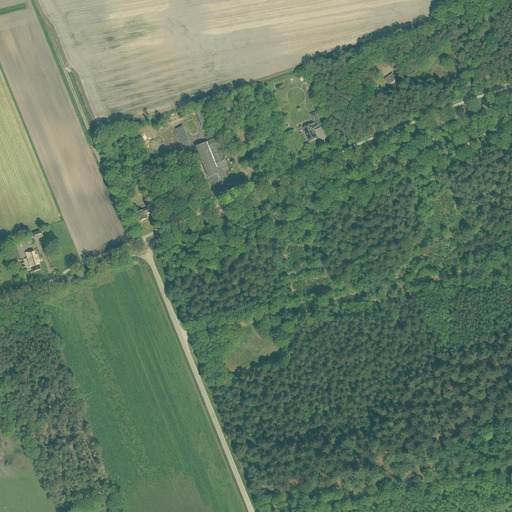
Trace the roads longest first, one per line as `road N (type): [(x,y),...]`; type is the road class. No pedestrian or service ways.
road 1 (tertiary): [(146,246),(511,96)]
road 2 (track): [(181,338),(511,264)]
road 3 (unclassified): [(251,511),(146,246)]
road 4 (track): [(268,511),(511,473)]
road 5 (tertiary): [(0,309),(146,246)]
